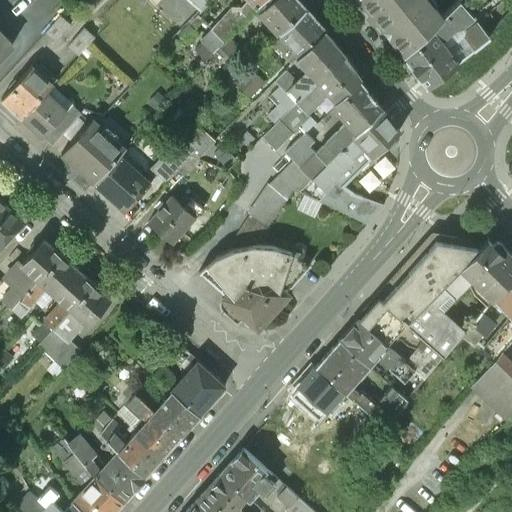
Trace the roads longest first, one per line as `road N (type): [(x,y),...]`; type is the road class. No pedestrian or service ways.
road 1 (residential): [(0,141),(266,377)]
road 2 (tertiary): [(266,377),(377,257),(430,180)]
road 3 (tertiary): [(142,511),(266,377)]
road 4 (tertiary): [(428,126),(326,0)]
